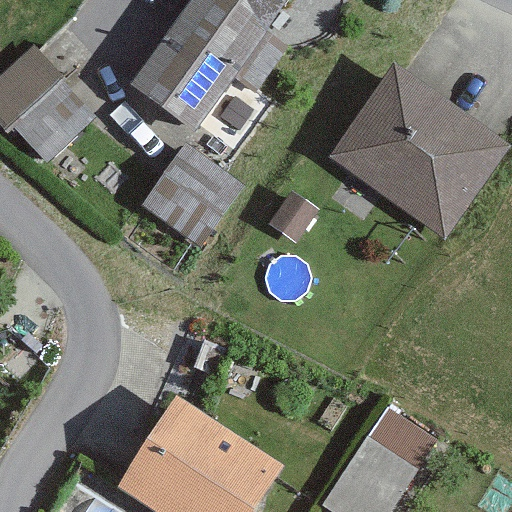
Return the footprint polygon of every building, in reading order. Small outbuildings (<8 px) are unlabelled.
[(195,0),(197,1),(130,94),(193,140),(295,0),(195,0)] [(94,126),(34,58),(0,87),(0,123),(42,171),(94,126)] [(323,166),(444,252),(511,157),(511,153),(393,69),(323,166)] [(242,193),(183,154),(141,217),(200,256),(242,193)] [(260,511),(287,471),(177,399),(116,493),(144,511),(260,511)] [(393,404),(327,504),(339,511),(393,511),(443,436),(393,404)]
